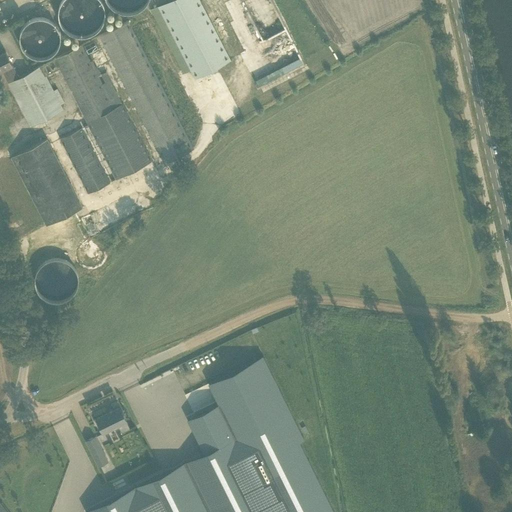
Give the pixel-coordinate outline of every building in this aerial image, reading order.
[(24,1),(0,15),(0,43),(13,66),(14,66),(33,100),(31,109),(40,112),(38,121),(47,123),(44,132),(53,135),(51,144),(60,146),(57,155),(66,158),(64,167),(73,169),(80,182),(73,186),(87,210),(95,206),(95,207),(123,191),(120,185),(127,181),(128,182),(155,166),(152,160),(193,136),(193,137),(219,121),(244,106),(244,107),(271,91),(292,79),(246,0),(25,0),(24,1)] [(327,13),(320,17),(325,23),(331,19),(327,13)] [(74,248),(87,273),(111,260),(99,235),(74,248)] [(32,256),(34,309),(48,309),(48,313),(75,312),(74,259),(58,260),(58,256),(32,256)] [(297,342),(301,356),(308,354),(305,340),(297,342)] [(204,453),(185,462),(209,511),(334,511),(299,442),(304,439),(302,435),(299,428),(263,356),(232,372),(241,390),(217,401),(219,404),(194,416),(210,449),(204,453)] [(96,424),(99,430),(101,429),(102,433),(118,425),(121,433),(130,428),(126,421),(119,407),(96,419),(97,423),(96,424)] [(86,441),(98,466),(108,461),(95,436),(86,441)] [(154,460),(142,465),(143,468),(156,463),(154,460)] [(209,511),(185,462),(85,511),(209,511)] [(144,469),(147,476),(159,470),(156,463),(144,469)]
